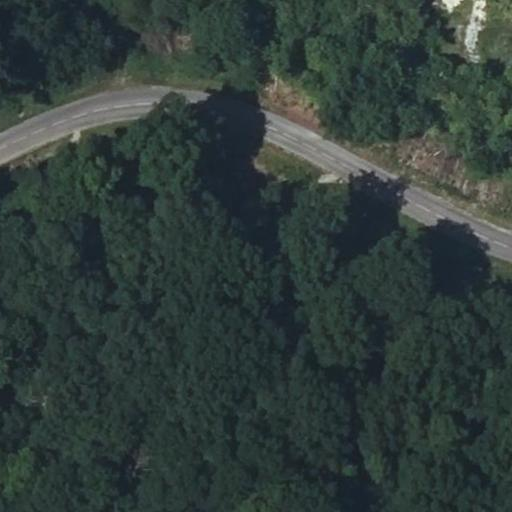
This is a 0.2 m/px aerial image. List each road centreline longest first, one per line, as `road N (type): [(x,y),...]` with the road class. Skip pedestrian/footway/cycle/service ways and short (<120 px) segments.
road 1 (tertiary): [(0,146),(115,93),(234,106),(318,136),(453,231),(511,249)]
road 2 (track): [(485,511),(195,270),(154,176),(151,95)]
